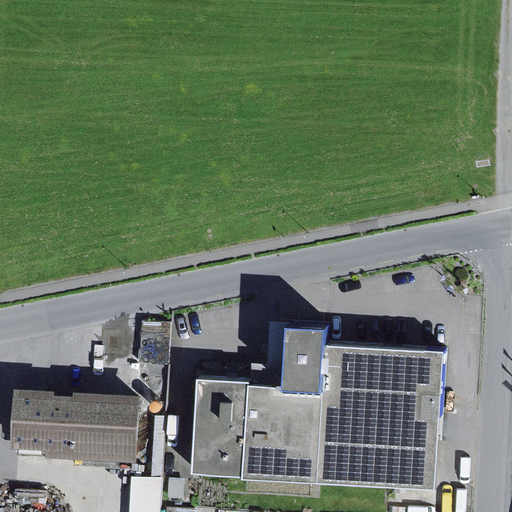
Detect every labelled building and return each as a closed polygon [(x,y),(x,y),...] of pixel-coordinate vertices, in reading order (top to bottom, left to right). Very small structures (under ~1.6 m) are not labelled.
[(326,382),(328,348),(330,325),(298,323),(288,379),(326,382)] [(147,361),(172,360),(171,337),(146,338),(147,361)] [(447,352),(328,348),(326,382),(321,480),(439,486),(447,352)] [(250,376),(201,373),(195,470),(244,473),(250,376)] [(250,376),(244,473),(321,480),(326,382),(288,379),(250,376)] [(144,396),(20,389),(16,445),(140,453),(144,396)] [(134,470),(133,511),(165,511),(165,470),(134,470)]
